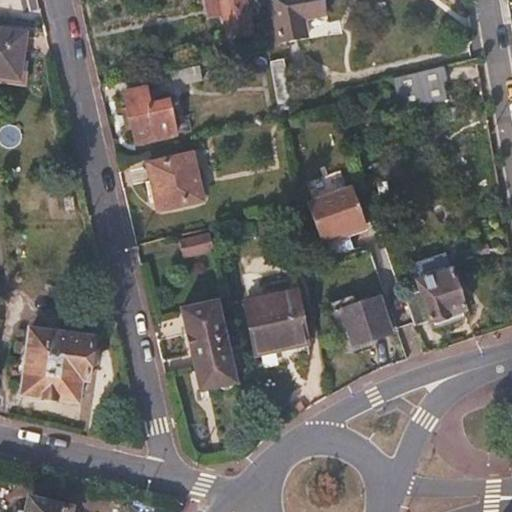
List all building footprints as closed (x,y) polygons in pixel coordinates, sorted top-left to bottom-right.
[(250,9),(261,6),(260,0),(205,0),(209,16),(222,14),(226,38),(255,33),(250,9)] [(323,0),(269,0),(278,44),(310,38),(306,19),(326,15),(323,0)] [(26,35),(0,31),(0,77),(19,80),(26,35)] [(291,100),(284,60),(271,62),(278,103),(291,100)] [(202,80),(199,65),(172,71),(175,86),(202,80)] [(447,99),(443,83),(449,82),(445,66),(403,75),(410,107),(447,99)] [(145,88),(124,92),(135,143),(174,136),(166,95),(147,99),(145,88)] [(191,153),(147,163),(157,210),(202,200),(191,153)] [(357,196),(308,206),(316,246),(365,235),(357,196)] [(209,234),(179,241),(183,257),(213,250),(209,234)] [(465,311),(445,252),(411,264),(416,277),(410,280),(414,291),(403,295),(415,329),(465,311)] [(257,356),(307,345),(295,290),(245,302),(257,356)] [(346,298),(331,303),(341,331),(348,329),(353,346),(391,333),(378,297),(349,306),(346,298)] [(217,301),(182,309),(201,391),(236,383),(217,301)] [(92,341),(30,332),(20,396),(77,405),(80,381),(86,382),(92,341)] [(68,511),(69,509),(32,501),(29,511),(68,511)]
